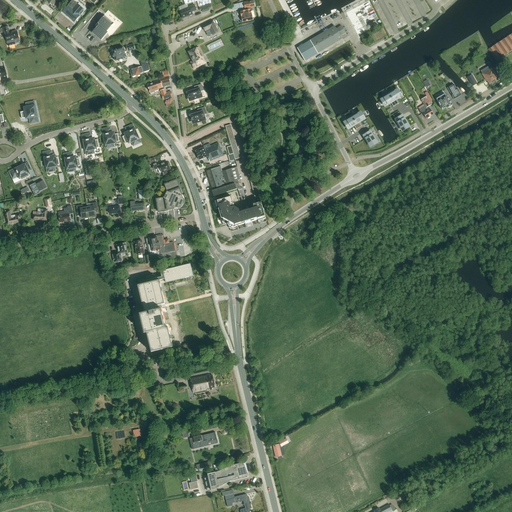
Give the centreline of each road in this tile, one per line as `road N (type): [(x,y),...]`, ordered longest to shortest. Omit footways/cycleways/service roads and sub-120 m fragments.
road 1 (unclassified): [(0,249),(202,215)]
road 2 (secondary): [(356,177),(511,87)]
road 3 (secondary): [(138,108),(16,0)]
road 4 (secondary): [(238,355),(275,511)]
road 5 (unclassified): [(356,177),(290,47)]
road 6 (track): [(0,401),(138,374)]
road 7 (residential): [(138,108),(23,145)]
